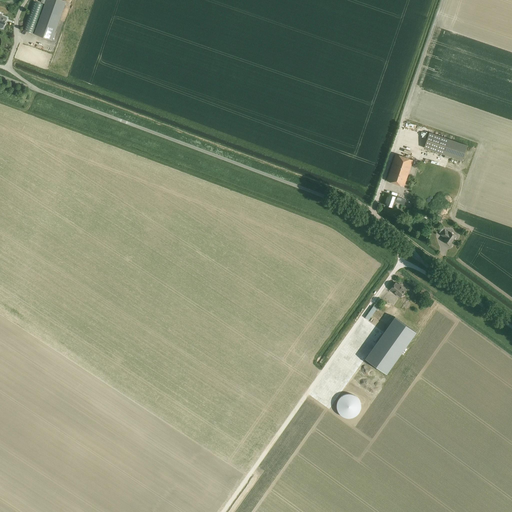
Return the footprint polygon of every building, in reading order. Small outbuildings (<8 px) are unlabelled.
[(33,34),(44,4),(33,0),(23,30),(33,34)] [(52,41),(54,36),(66,2),(60,0),(46,0),(34,34),(52,41)] [(467,146),(429,133),(424,148),(462,160),(467,146)] [(395,154),(386,181),(404,187),(413,160),(395,154)] [(406,200),(388,194),(385,205),(392,208),(393,204),(395,205),(396,202),(404,205),(406,200)] [(441,235),(444,237),(445,238),(443,241),(449,245),(456,236),(449,232),(449,233),(444,230),(441,235)] [(406,290),(402,286),(399,284),(398,285),(395,283),(390,289),(400,297),(406,290)] [(373,306),(365,318),(368,320),(377,309),(373,306)] [(395,318),(365,359),(387,375),(416,333),(395,318)]
